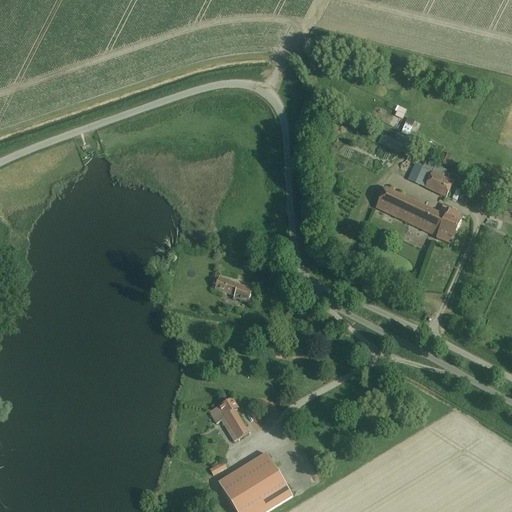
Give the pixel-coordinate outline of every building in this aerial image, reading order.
[(399,107),(395,116),(402,119),(406,110),(399,107)] [(408,119),(401,134),(408,137),(415,122),(408,119)] [(415,184),(425,189),(446,199),(454,183),(433,173),(422,169),(415,184)] [(451,246),(463,217),(449,210),(447,215),(445,214),(443,217),(385,190),(376,209),(437,238),(436,239),(451,246)] [(498,204),(497,207),(497,208),(506,211),(507,207),(504,206),(505,204),(502,203),(502,205),(498,204)] [(215,290),(235,297),(235,299),(248,304),(253,291),(219,280),(220,277),(216,275),(213,284),(217,286),(215,290)] [(234,443),(249,434),(235,412),(238,410),(233,400),(210,414),(217,425),(222,422),(234,443)] [(235,511),(269,511),(293,498),(267,455),(219,485),(235,511)] [(213,477),(227,469),(224,464),(210,471),(213,477)]
